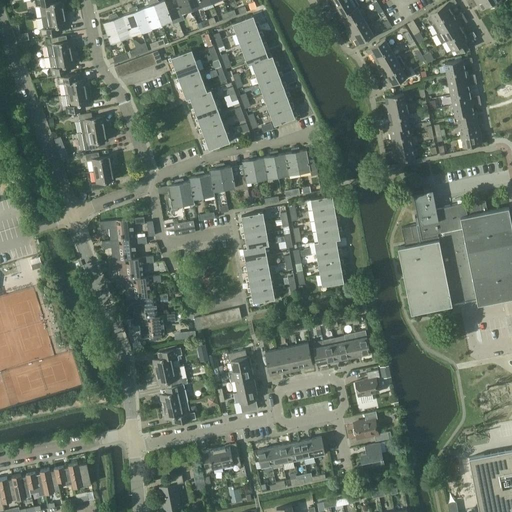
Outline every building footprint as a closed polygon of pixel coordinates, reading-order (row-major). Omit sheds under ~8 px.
[(40,6),(42,17),(66,13),(63,0),(56,2),(55,0),(35,0),(37,6),(40,6)] [(144,7),(152,27),(162,24),(153,0),(150,2),(151,4),(144,7)] [(173,24),(179,21),(174,8),(169,10),(165,0),(162,0),(158,2),(157,0),(154,0),(153,0),(162,24),(172,20),(173,24)] [(176,0),(179,6),(174,8),(179,21),(185,19),(182,13),(192,9),(188,0),(176,0)] [(188,0),(192,9),(203,5),(200,0),(188,0)] [(328,0),(331,5),(329,6),(331,10),(346,0),(328,0)] [(339,17),(357,6),(359,5),(356,0),(346,0),(331,10),(336,18),(338,17),(339,17)] [(431,14),(436,22),(452,12),(449,7),(457,2),(455,0),(450,0),(428,13),(429,15),(431,14)] [(474,0),(470,3),(472,7),(479,3),(483,8),(496,0),(474,0)] [(240,14),(247,11),(245,6),(238,8),(240,14)] [(359,11),(357,6),(339,17),(341,21),(343,20),(346,25),(362,16),(365,14),(362,9),(359,11)] [(142,31),(152,27),(144,7),(138,9),(137,7),(133,8),(142,31)] [(124,14),(131,35),(142,31),(133,8),(129,9),(130,12),(124,14)] [(234,9),(228,12),(230,18),(237,15),(234,9)] [(223,20),(230,18),(228,12),(221,14),(223,20)] [(452,12),(436,22),(432,24),(437,33),(465,17),(463,13),(455,17),(452,12)] [(44,27),(40,28),(42,36),(62,32),(61,26),(68,25),(66,13),(42,17),(44,27)] [(121,39),(131,35),(124,14),(117,17),(116,14),(113,15),(121,39)] [(103,22),(111,43),(121,39),(113,15),(109,16),(110,19),(103,22)] [(233,23),(237,34),(257,26),(260,25),(259,22),(256,23),(253,15),(233,23)] [(349,36),(368,25),(362,16),(346,25),(350,32),(347,33),(349,36)] [(214,17),(207,19),(210,25),(216,23),(214,17)] [(467,21),(465,17),(437,33),(436,34),(442,43),(446,41),(463,31),(460,25),(467,21)] [(203,27),(210,25),(207,19),(201,22),(203,27)] [(388,19),(383,22),(387,29),(392,26),(391,25),(388,19)] [(407,23),(414,34),(420,31),(413,20),(407,23)] [(374,35),(368,25),(349,36),(351,40),(353,38),(357,44),(374,35)] [(259,33),(257,26),(237,34),(241,44),(261,37),(264,36),(262,32),(259,33)] [(463,31),(446,41),(452,49),(453,48),(455,52),(456,54),(469,47),(465,42),(476,36),(473,32),(466,36),(463,31)] [(29,39),(27,32),(16,35),(18,41),(29,39)] [(214,34),(216,41),(222,39),(219,32),(214,34)] [(64,36),(46,39),(47,45),(49,57),(73,52),(71,40),(65,41),(64,36)] [(241,44),(244,54),(265,47),(267,46),(266,42),(263,43),(261,37),(241,44)] [(371,52),(374,58),(391,48),(385,38),(366,49),(368,53),(371,52)] [(163,39),(157,41),(159,47),(165,44),(163,39)] [(226,50),(222,39),(216,41),(220,52),(226,50)] [(152,49),(159,47),(157,41),(150,44),(152,49)] [(143,46),(136,49),(138,54),(145,52),(143,46)] [(208,48),(210,55),(216,53),(214,46),(208,48)] [(248,64),(252,63),(271,56),(270,52),(267,53),(265,47),(244,54),(248,64)] [(396,57),(391,48),(374,58),(378,64),(375,65),(377,68),(400,55),(399,55),(396,57)] [(132,57),(138,54),(136,49),(130,51),(132,57)] [(173,61),(175,67),(196,60),(192,49),(171,57),(172,57),(168,59),(170,62),(173,61)] [(158,50),(153,52),(157,63),(162,61),(158,50)] [(429,51),(423,55),(428,63),(434,59),(429,51)] [(75,64),(73,52),(49,57),(52,74),(70,71),(69,65),(75,64)] [(115,63),(128,58),(126,52),(113,57),(115,63)] [(151,66),(157,63),(153,52),(147,54),(151,66)] [(219,59),(216,53),(210,55),(213,61),(219,59)] [(221,55),(224,61),(229,59),(227,53),(221,55)] [(147,54),(142,56),(146,68),(151,66),(147,54)] [(272,55),(271,56),(252,63),(256,74),(276,67),(279,66),(278,62),(275,63),(272,55)] [(405,64),(400,55),(377,68),(379,72),(382,70),(385,76),(406,64),(405,64)] [(146,68),(142,56),(136,58),(140,70),(146,68)] [(445,65),(447,74),(465,70),(464,64),(472,62),(471,57),(442,63),(443,66),(445,65)] [(136,58),(131,60),(135,72),(140,70),(136,58)] [(232,66),(229,59),(224,61),(226,68),(232,66)] [(135,72),(131,60),(125,62),(130,74),(135,72)] [(196,60),(175,67),(172,69),(174,72),(177,71),(179,78),(199,70),(196,60)] [(125,62),(120,64),(124,76),(130,74),(125,62)] [(119,78),(124,76),(120,64),(114,66),(119,78)] [(407,76),(411,74),(406,64),(385,76),(389,82),(386,84),(388,87),(407,77),(407,76)] [(221,65),(215,68),(218,75),(224,73),(221,65)] [(281,72),(279,73),(276,67),(256,74),(260,84),(280,76),(283,75),(281,72)] [(180,81),(183,88),(203,80),(199,70),(179,78),(176,79),(177,82),(180,81)] [(467,75),(465,70),(447,74),(449,82),(446,83),(447,85),(476,78),(475,74),(467,75)] [(233,74),(235,81),(241,79),(238,72),(233,74)] [(226,79),(224,73),(218,75),(220,82),(226,79)] [(64,83),(66,94),(88,90),(85,78),(79,80),(78,74),(57,78),(59,84),(64,83)] [(282,83),(280,76),(260,84),(264,95),(284,87),(287,86),(285,82),(282,83)] [(476,78),(447,85),(447,87),(450,86),(452,95),(470,91),(468,85),(477,83),(476,78)] [(243,86),(241,79),(235,81),(237,88),(243,86)] [(187,99),(188,98),(207,91),(203,80),(183,88),(180,89),(181,93),(184,91),(187,99)] [(227,88),(230,95),(235,93),(233,86),(227,88)] [(289,92),(286,93),(284,87),(264,95),(267,105),(288,97),(290,96),(289,92)] [(211,89),(207,91),(188,98),(189,102),(192,101),(194,108),(215,100),(211,89)] [(90,102),(88,90),(66,94),(68,106),(66,106),(67,113),(80,110),(79,108),(83,107),(83,104),(90,102)] [(471,96),(470,91),(452,95),(453,103),(450,104),(451,106),(480,99),(479,95),(471,96)] [(235,93),(230,95),(232,102),(238,100),(235,93)] [(240,95),(243,102),(248,99),(246,93),(240,95)] [(383,104),(384,108),(405,104),(403,93),(385,97),(386,103),(383,104)] [(290,104),(288,97),(267,105),(271,114),(291,107),(294,106),(293,103),(290,104)] [(251,106),(248,99),(243,102),(245,108),(251,106)] [(456,116),(458,116),(474,112),(473,106),(481,104),(480,99),(451,106),(451,108),(454,107),(456,116)] [(198,118),(218,110),(215,100),(194,108),(191,109),(193,112),(196,111),(198,118)] [(388,111),(389,118),(408,114),(405,104),(384,108),(385,112),(388,111)] [(234,109),(237,115),(243,113),(240,106),(234,109)] [(296,113),(293,114),(291,107),(271,114),(275,124),(275,125),(276,124),(298,116),(296,113)] [(222,121),(218,110),(198,118),(195,119),(196,123),(199,121),(202,128),(222,121)] [(79,114),(82,132),(106,128),(104,116),(92,118),(91,112),(79,114)] [(475,112),(474,112),(458,116),(460,125),(477,122),(475,112)] [(245,119),(243,113),(237,115),(239,122),(245,119)] [(248,115),(250,122),(256,119),(253,113),(248,115)] [(389,129),(390,129),(408,126),(410,125),(408,114),(389,118),(390,124),(388,125),(389,129)] [(258,126),(256,119),(250,122),(253,128),(258,126)] [(206,138),(226,131),(222,121),(202,128),(199,129),(200,133),(203,132),(206,138)] [(271,122),(261,125),(263,132),(274,128),(271,122)] [(479,132),(477,122),(460,125),(462,135),(479,132)] [(241,125),(243,132),(249,130),(246,123),(241,125)] [(390,129),(392,140),(410,136),(408,126),(390,129)] [(108,140),(106,128),(82,132),(84,144),(85,150),(98,148),(97,142),(108,140)] [(230,141),(226,131),(206,138),(203,139),(204,143),(207,142),(210,149),(230,141)] [(465,147),(482,144),(479,132),(462,135),(465,147)] [(412,146),(410,136),(392,140),(394,150),(412,146)] [(396,161),(414,157),(412,146),(394,150),(396,161)] [(289,174),(300,172),(295,147),(291,148),(292,151),(285,152),(289,174)] [(299,147),(295,147),(300,172),(310,170),(311,175),(317,174),(314,157),(308,158),(307,148),(299,150),(299,147)] [(65,148),(59,150),(61,156),(67,154),(65,148)] [(273,182),(273,177),(278,176),(274,151),(270,152),(271,155),(264,156),(268,178),(269,183),(273,182)] [(278,176),(289,174),(285,152),(278,154),(277,151),(274,151),(278,176)] [(92,160),(94,171),(113,168),(111,155),(100,157),(99,152),(86,154),(87,160),(92,160)] [(256,154),(253,155),(257,180),(268,178),(264,156),(257,158),(256,154)] [(245,174),(239,176),(244,201),(250,200),(247,182),(257,180),(253,155),(249,156),(250,159),(242,160),(245,174)] [(224,163),(221,164),(225,188),(235,186),(238,202),(244,201),(239,176),(234,176),(232,165),(225,166),(224,163)] [(218,168),(210,169),(211,173),(214,190),(225,188),(221,164),(217,164),(218,168)] [(115,180),(113,168),(94,171),(97,182),(91,183),(92,190),(105,187),(104,182),(115,180)] [(203,171),(200,172),(204,197),(215,195),(214,190),(211,173),(204,174),(203,171)] [(197,176),(190,177),(191,181),(194,198),(204,197),(200,172),(196,173),(197,176)] [(183,179),(179,180),(184,204),(190,203),(190,205),(195,204),(194,198),(191,181),(183,182),(183,179)] [(176,183),(169,185),(173,206),(173,210),(178,209),(177,206),(184,204),(179,180),(176,180),(176,183)] [(413,193),(419,223),(419,224),(439,220),(436,208),(432,189),(413,193)] [(311,199),(313,210),(334,207),(333,199),(336,198),(335,194),(332,195),(311,199)] [(398,246),(411,312),(444,306),(477,299),(477,303),(511,296),(511,223),(508,206),(487,210),(485,200),(465,204),(465,202),(439,207),(436,208),(439,220),(419,224),(419,223),(411,225),(401,227),(405,245),(398,246)] [(337,206),(334,207),(313,210),(315,220),(336,216),(335,210),(338,210),(337,206)] [(243,223),(240,223),(241,227),(244,227),(265,223),(263,212),(242,216),(243,223)] [(340,219),(339,215),(336,216),(315,220),(317,230),(338,226),(337,220),(340,219)] [(106,228),(110,228),(111,240),(135,237),(134,225),(145,223),(144,217),(100,221),(101,229),(106,228)] [(281,220),(276,221),(276,225),(282,224),(283,227),(289,225),(288,218),(281,220)] [(174,224),(175,230),(195,226),(194,220),(174,224)] [(245,233),(242,234),(243,238),(246,237),(267,233),(265,223),(244,227),(245,233)] [(196,232),(195,226),(175,230),(176,236),(196,232)] [(341,226),(338,226),(317,230),(319,241),(339,237),(340,237),(339,230),(341,230),(341,226)] [(247,244),(244,245),(245,249),(265,245),(269,244),(267,233),(246,237),(247,244)] [(112,248),(113,260),(137,257),(136,245),(147,243),(147,236),(135,237),(111,240),(103,241),(104,249),(108,248),(112,248)] [(319,241),(315,242),(317,252),(338,248),(337,241),(340,241),(339,237),(319,241)] [(245,255),(242,256),(243,260),(245,259),(267,255),(265,245),(245,249),(244,249),(245,255)] [(340,248),(338,248),(317,252),(318,262),(340,258),(338,251),(340,251),(340,248)] [(247,265),(244,266),(245,269),(247,269),(269,265),(267,255),(245,259),(247,265)] [(137,257),(113,260),(110,260),(111,268),(115,268),(115,267),(119,267),(120,279),(144,277),(143,264),(155,263),(154,256),(137,257)] [(340,262),(343,262),(342,258),(340,258),(318,262),(320,273),(342,269),(340,262)] [(271,275),(269,265),(247,269),(249,276),(246,276),(247,280),(249,279),(271,275)] [(343,269),(342,269),(320,273),(323,285),(344,281),(342,273),(344,273),(343,269)] [(126,286),(128,299),(151,296),(150,283),(162,282),(161,275),(144,277),(120,279),(117,280),(118,288),(123,287),(122,287),(126,286)] [(251,289),(272,285),(271,275),(249,279),(250,286),(248,286),(249,290),(251,289)] [(275,298),(272,285),(251,289),(253,298),(250,299),(251,302),(253,302),(254,302),(275,298)] [(151,296),(128,299),(124,299),(125,307),(130,306),(133,305),(135,318),(158,315),(157,302),(169,301),(168,294),(151,296)] [(239,307),(233,308),(236,320),(242,319),(239,307)] [(231,322),(236,320),(233,308),(228,310),(231,322)] [(228,310),(222,311),(225,323),(231,322),(228,310)] [(225,323),(222,311),(217,312),(220,324),(225,323)] [(217,312),(211,314),(214,326),(220,324),(217,312)] [(175,313),(158,315),(135,318),(131,318),(132,326),(136,326),(136,325),(140,325),(142,338),(165,335),(164,322),(176,321),(175,313)] [(214,326),(211,314),(205,315),(208,327),(214,326)] [(205,315),(200,317),(203,329),(208,327),(205,315)] [(197,330),(203,329),(200,317),(194,318),(197,330)] [(330,319),(320,321),(320,324),(324,323),(325,327),(331,326),(332,326),(331,322),(330,319)] [(365,330),(355,332),(356,337),(360,353),(363,352),(363,355),(370,353),(365,330)] [(342,359),(350,358),(346,339),(345,334),(334,337),(339,357),(341,357),(342,359)] [(334,337),(324,339),(328,362),(336,360),(336,358),(339,357),(334,337)] [(356,337),(346,339),(350,358),(357,356),(357,354),(360,353),(356,337)] [(320,361),(321,364),(328,362),(324,339),(313,341),(314,346),(317,362),(320,361)] [(309,341),(298,344),(301,360),(304,360),(305,366),(313,364),(309,341)] [(298,344),(287,346),(292,368),(300,367),(299,361),(301,360),(298,344)] [(208,359),(205,345),(197,346),(200,360),(208,359)] [(287,346),(276,348),(280,365),(282,365),(284,370),(292,368),(287,346)] [(159,358),(153,360),(156,372),(175,367),(175,366),(174,361),(179,360),(178,355),(183,354),(181,347),(164,351),(158,352),(159,358)] [(250,358),(248,358),(246,348),(227,352),(229,360),(231,359),(234,369),(252,365),(250,358)] [(276,348),(265,351),(270,373),(279,371),(278,366),(280,365),(276,348)] [(236,380),(252,377),(251,374),(253,373),(252,365),(234,369),(229,370),(231,381),(236,380)] [(388,365),(380,367),(382,377),(390,376),(388,365)] [(171,381),(172,386),(184,384),(184,383),(188,382),(184,366),(175,367),(156,372),(158,383),(171,381)] [(367,378),(356,380),(359,395),(380,390),(377,377),(379,376),(378,370),(366,372),(367,378)] [(252,379),(252,377),(236,380),(238,390),(256,387),(255,379),(252,379)] [(167,394),(161,395),(163,407),(188,401),(185,390),(184,384),(172,386),(166,388),(167,394)] [(258,394),(256,387),(238,390),(242,411),(258,408),(256,395),(258,394)] [(218,404),(217,395),(208,397),(210,406),(218,404)] [(190,412),(190,408),(188,401),(163,407),(166,419),(172,417),(173,423),(180,422),(196,418),(196,417),(195,411),(190,412)] [(354,421),(358,437),(374,434),(375,440),(389,438),(388,431),(378,433),(375,417),(378,417),(376,409),(365,412),(366,419),(354,421)] [(322,435),(311,437),(314,456),(326,453),(322,435)] [(303,458),(314,456),(311,437),(299,440),(303,458)] [(299,440),(289,442),(293,460),(303,458),(299,440)] [(230,445),(219,447),(223,466),(234,463),(241,465),(236,441),(229,443),(230,445)] [(380,441),(365,444),(367,451),(361,453),(364,468),(385,464),(380,441)] [(283,463),(293,460),(289,442),(279,444),(283,463)] [(268,447),(272,465),(273,467),(283,465),(283,463),(279,444),(268,447)] [(213,468),(223,466),(219,447),(209,449),(209,447),(202,449),(207,472),(213,468)] [(261,467),(272,465),(268,447),(258,449),(261,467)] [(511,511),(511,448),(472,456),(469,457),(470,460),(479,511),(511,511)] [(78,461),(69,463),(70,465),(73,481),(74,486),(91,483),(87,462),(78,464),(78,461)] [(64,464),(55,466),(55,468),(59,484),(73,481),(70,465),(64,466),(64,464)] [(49,467),(41,469),(41,471),(45,487),(46,492),(54,490),(54,489),(60,488),(59,484),(55,468),(50,469),(49,467)] [(207,487),(203,468),(193,471),(197,489),(207,487)] [(35,470),(27,472),(27,474),(31,491),(39,489),(40,493),(46,492),(45,487),(41,471),(36,472),(35,470)] [(21,473),(13,475),(13,477),(17,497),(18,498),(26,496),(26,495),(31,494),(31,491),(27,474),(25,475),(22,475),(21,473)] [(167,484),(159,486),(164,509),(180,506),(176,483),(183,481),(182,474),(166,478),(167,484)] [(7,476),(0,477),(0,484),(2,496),(4,501),(12,499),(12,498),(17,497),(13,477),(8,478),(7,476)] [(276,481),(276,483),(277,487),(286,486),(284,479),(276,481)] [(239,490),(229,491),(231,501),(240,500),(239,490)] [(458,511),(456,501),(447,503),(449,511),(458,511)]
